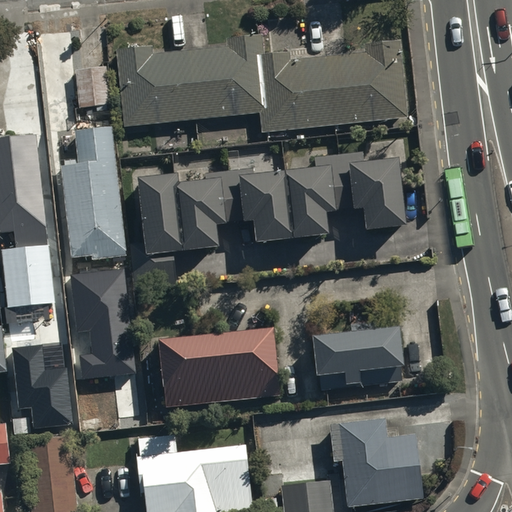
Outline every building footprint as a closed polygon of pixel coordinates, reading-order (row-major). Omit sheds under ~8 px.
[(147,50),(113,53),(120,128),(254,115),(247,39),(221,42),(222,51),(147,59),(147,50)] [(288,54),(250,58),(257,136),(404,122),(396,44),(361,47),(361,56),(289,63),(288,54)] [(76,68),(79,107),(111,105),(108,66),(76,68)] [(77,170),(59,172),(70,266),(123,259),(108,133),(73,137),(77,170)] [(35,142),(0,145),(0,240),(44,236),(35,142)] [(397,168),(346,173),(350,218),(359,217),(361,237),(403,233),(397,168)] [(327,175),(281,180),(288,247),(323,243),(321,221),(331,220),(327,175)] [(281,182),(234,186),(238,230),(249,229),(251,250),(288,247),(281,182)] [(171,184),(134,187),(141,262),(178,258),(172,191),(171,184)] [(216,187),(172,191),(178,258),(214,255),(212,234),(220,233),(216,187)] [(47,245),(1,250),(8,308),(54,302),(47,245)] [(124,269),(71,276),(77,332),(88,330),(91,352),(79,354),(82,378),(136,372),(124,269)] [(353,335),(294,341),(299,401),(415,390),(409,330),(384,332),(382,318),(351,321),(353,335)] [(268,339),(156,350),(161,411),(274,400),(268,339)] [(63,341),(11,347),(18,407),(30,406),(33,429),(73,424),(63,341)] [(383,417),(331,423),(335,460),(343,459),(349,505),(422,497),(415,433),(386,436),(383,417)] [(73,511),(66,437),(19,441),(25,511),(73,511)] [(169,439),(133,442),(140,511),(247,511),(242,452),(171,459),(169,439)] [(334,511),(329,466),(281,472),(285,511),(334,511)]
